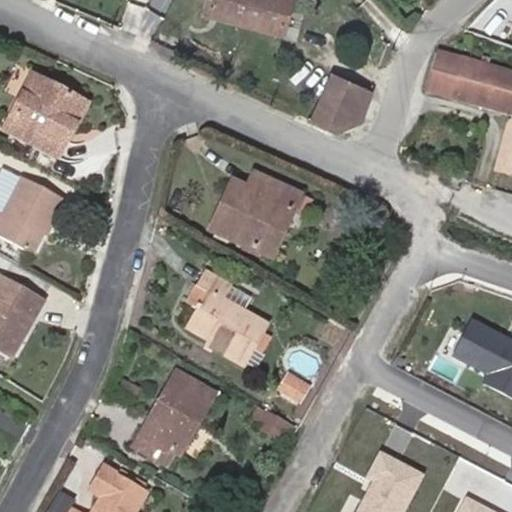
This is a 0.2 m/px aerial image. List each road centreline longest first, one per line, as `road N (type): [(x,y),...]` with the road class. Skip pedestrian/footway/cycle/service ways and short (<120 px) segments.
road 1 (residential): [(166,84),(84,372),(11,511)]
road 2 (residential): [(367,165),(412,198),(423,237),(356,363)]
road 3 (residential): [(166,84),(367,165)]
road 4 (residential): [(367,165),(387,140),(420,43),(460,0)]
road 5 (residential): [(0,5),(166,84)]
road 6 (residential): [(356,363),(511,444)]
road 7 (residential): [(356,363),(273,511)]
